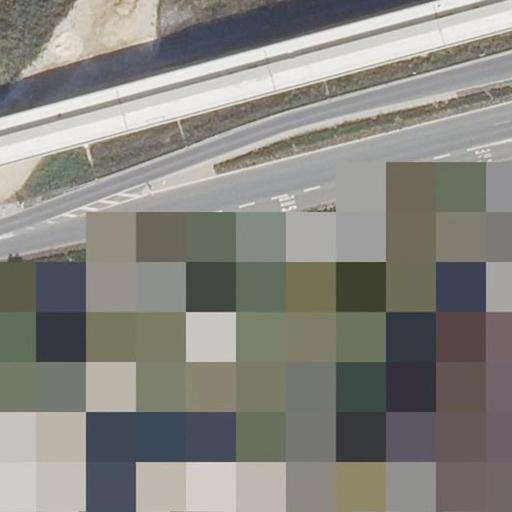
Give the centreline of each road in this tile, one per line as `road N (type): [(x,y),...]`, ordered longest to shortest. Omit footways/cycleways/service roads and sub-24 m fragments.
road 1 (primary): [(511,65),(277,123),(3,235)]
road 2 (primary): [(3,235),(210,193),(511,115)]
